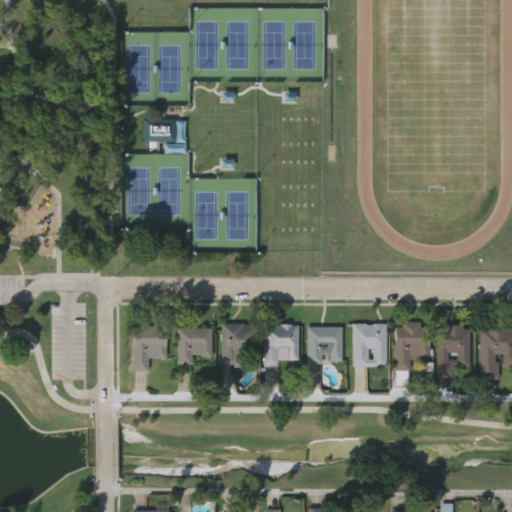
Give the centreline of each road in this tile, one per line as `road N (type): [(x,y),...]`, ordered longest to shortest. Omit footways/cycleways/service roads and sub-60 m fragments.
road 1 (residential): [(106,286),(511,287)]
road 2 (residential): [(107,511),(106,286)]
